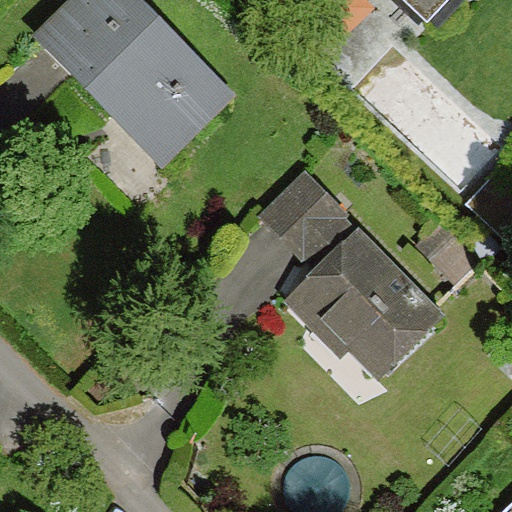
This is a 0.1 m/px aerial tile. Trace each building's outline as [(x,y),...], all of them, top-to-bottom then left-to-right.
[(228,96),(132,0),(85,0),(42,43),(161,162),(228,96)] [(406,0),(432,24),(453,0),(406,0)] [(511,180),(502,171),(469,207),(505,240),(511,232),(511,180)] [(338,217),(302,183),(260,227),(297,261),(338,217)] [(433,324),(348,239),(280,307),(366,391),(433,324)]
